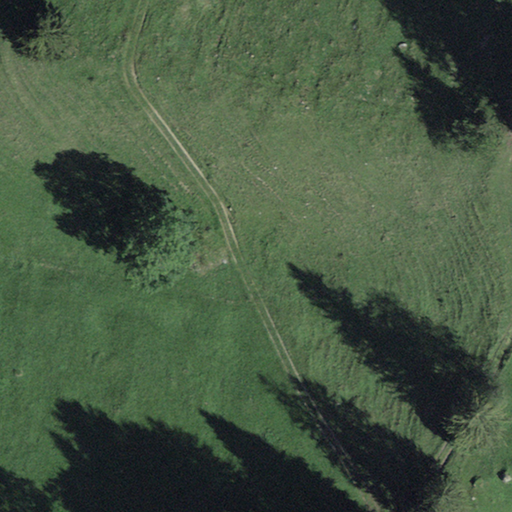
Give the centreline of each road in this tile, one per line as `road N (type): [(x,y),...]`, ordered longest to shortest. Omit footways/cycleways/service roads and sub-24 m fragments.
road 1 (track): [(370,511),(227,203),(156,99),(143,45),(151,0)]
road 2 (track): [(393,511),(511,308)]
road 3 (track): [(511,249),(495,187),(511,122)]
